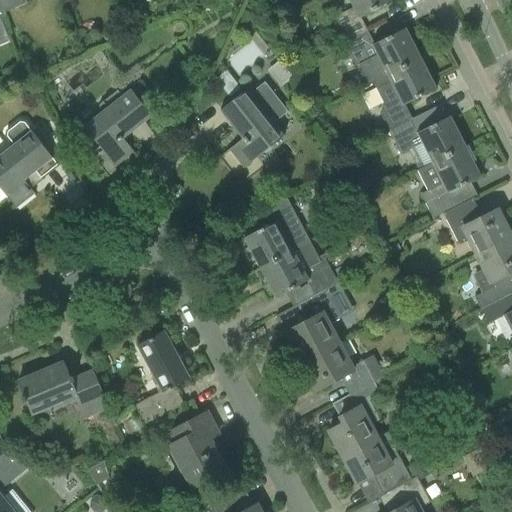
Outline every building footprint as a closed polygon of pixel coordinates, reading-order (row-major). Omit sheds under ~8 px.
[(0,0),(0,10),(2,14),(27,3),(25,0),(0,0)] [(331,18),(344,42),(365,31),(359,18),(391,2),(390,0),(387,2),(386,0),(349,0),(353,7),(331,18)] [(363,63),(373,82),(420,58),(411,42),(409,44),(402,31),(405,29),(405,28),(372,44),(365,31),(344,42),(356,66),(363,63)] [(376,106),(388,130),(410,119),(403,106),(435,89),(435,88),(432,89),(425,76),(428,75),(420,58),(373,82),(383,103),(376,106)] [(226,72),(215,80),(230,98),(240,90),(226,72)] [(282,138),(272,125),(287,114),(263,84),(249,95),(246,91),(220,112),(221,113),(223,111),(244,138),(228,151),(229,152),(231,151),(244,167),(242,168),(243,170),(284,137),(283,137),(282,138)] [(98,106),(97,118),(84,129),(82,127),(82,128),(74,127),(72,143),(83,157),(95,159),(103,152),(115,168),(116,167),(115,166),(132,153),(140,163),(141,162),(122,137),(148,116),(150,118),(151,117),(131,92),(123,98),(117,91),(98,106)] [(422,142),(433,163),(465,147),(456,130),(453,132),(447,119),(450,117),(449,116),(417,133),(410,119),(388,130),(400,154),(422,142)] [(0,189),(4,194),(16,210),(17,209),(16,208),(33,194),(34,196),(35,195),(29,187),(33,184),(32,182),(39,176),(40,178),(57,165),(53,159),(40,143),(32,133),(25,123),(19,123),(7,132),(7,137),(15,147),(9,151),(6,154),(0,158),(0,189)] [(433,163),(416,171),(426,191),(421,194),(433,218),(442,213),(443,214),(455,208),(455,207),(448,193),(470,182),(477,178),(476,177),(470,165),(473,163),(465,147),(433,163)] [(275,221),(243,238),(244,239),(247,238),(253,250),(251,252),(259,268),(291,251),(306,243),(309,242),(297,221),(285,198),(268,207),(275,221)] [(467,238),(475,255),(511,237),(497,209),(478,219),(468,200),(455,207),(455,208),(443,214),(457,243),(467,238)] [(475,274),(474,278),(476,282),(481,293),(474,297),(481,310),(511,294),(511,273),(511,272),(511,271),(511,238),(511,237),(475,255),(483,270),(475,274)] [(291,251),(259,268),(268,285),(271,283),(278,296),(278,297),(286,293),(308,282),(314,294),(324,289),(336,283),(324,259),(319,262),(309,242),(306,243),(291,251)] [(284,332),(300,363),(338,342),(329,325),(340,319),(324,289),(314,294),(296,304),(305,320),(284,332)] [(511,333),(511,294),(481,310),(483,314),(490,310),(495,320),(503,315),(511,333)] [(132,406),(142,423),(143,425),(165,414),(183,405),(173,386),(187,379),(161,331),(136,345),(161,390),(132,406)] [(340,378),(349,395),(373,382),(362,362),(352,367),(338,342),(300,363),(315,391),(340,378)] [(54,366),(17,382),(23,397),(22,397),(24,402),(26,401),(30,412),(61,399),(64,406),(75,401),(78,409),(80,412),(91,407),(95,415),(109,409),(106,401),(104,398),(100,389),(93,370),(72,379),(71,376),(69,377),(63,362),(61,363),(62,366),(55,369),(54,366)] [(328,431),(342,457),(377,439),(370,425),(379,420),(369,401),(380,395),(373,382),(349,395),(332,404),(343,423),(328,431)] [(207,413),(189,422),(171,432),(176,443),(170,446),(193,488),(226,471),(209,439),(218,434),(207,413)] [(377,439),(342,457),(357,484),(372,476),(382,495),(410,480),(395,451),(396,450),(405,445),(397,430),(396,429),(377,439)] [(14,446),(6,452),(0,456),(0,490),(30,466),(14,446)] [(104,462),(88,471),(97,485),(108,479),(105,466),(104,462)] [(420,511),(419,509),(430,503),(417,477),(411,479),(410,480),(382,495),(379,497),(379,498),(385,494),(392,505),(386,509),(387,511),(420,511)] [(215,502),(197,511),(259,511),(260,511),(256,505),(253,507),(243,511),(242,511),(233,493),(215,502)] [(0,511),(28,511),(21,502),(18,505),(9,494),(1,500),(0,498),(0,511)] [(90,501),(89,507),(92,511),(102,511),(106,509),(106,502),(102,497),(95,496),(90,501)]
